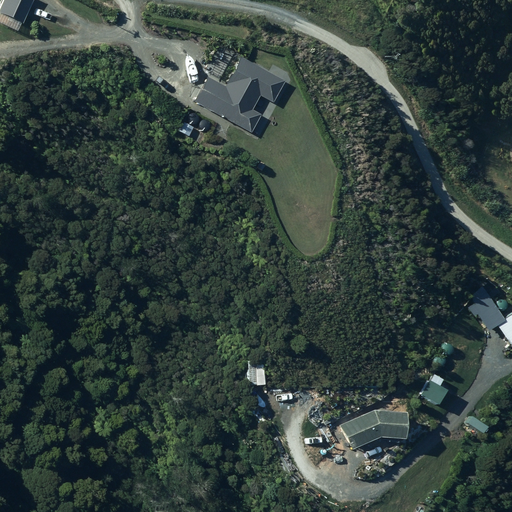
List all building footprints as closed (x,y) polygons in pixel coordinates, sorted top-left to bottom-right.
[(2,0),(0,6),(0,11),(21,21),(31,0),(2,0)] [(256,135),(265,117),(252,110),(258,97),(272,104),(285,79),(239,56),(224,87),(205,77),(192,102),(256,135)] [(212,122),(188,109),(175,133),(188,141),(194,131),(204,136),(212,122)] [(471,308),(481,324),(494,315),(496,318),(511,308),(494,283),(477,294),(481,301),(471,308)] [(511,312),(495,325),(508,344),(511,341),(511,312)] [(432,374),(418,395),(435,406),(446,389),(440,385),(442,381),(432,374)]
